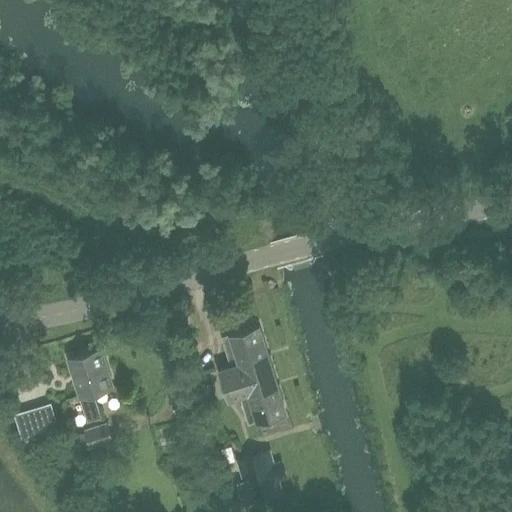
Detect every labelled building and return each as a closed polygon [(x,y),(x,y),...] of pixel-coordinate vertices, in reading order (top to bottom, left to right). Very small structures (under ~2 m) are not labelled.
[(255,420),(256,422),(287,412),(261,324),(223,336),(232,366),(221,369),(230,398),(240,395),(248,422),(255,420)] [(81,396),(100,390),(114,385),(102,347),(69,357),(81,396)] [(100,390),(81,396),(86,420),(102,417),(97,398),(101,397),(100,390)] [(109,422),(84,429),(85,431),(64,439),(68,454),(114,441),(109,422)] [(235,459),(231,445),(221,447),(225,462),(235,459)] [(244,456),(256,493),(275,487),(263,450),(244,456)] [(274,479),(293,475),(289,459),(271,463),(274,479)]
